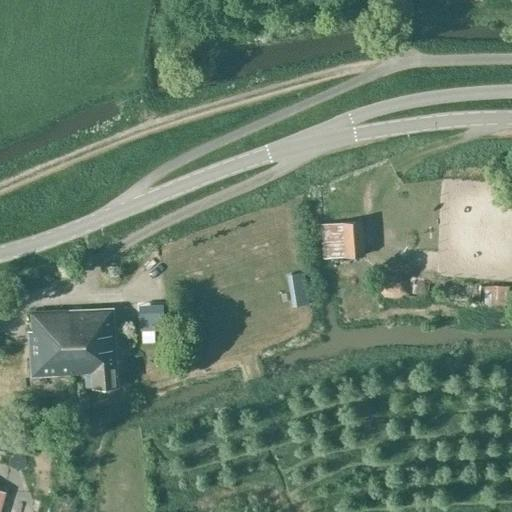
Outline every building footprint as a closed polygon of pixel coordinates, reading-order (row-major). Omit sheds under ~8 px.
[(149,66),(149,81),(164,81),(163,66),(149,66)] [(323,263),(362,260),(359,226),(320,229),(323,263)] [(303,273),(288,276),(290,291),(305,289),(303,273)] [(511,285),(462,287),(463,301),(511,299),(511,285)] [(113,308),(69,310),(73,375),(90,374),(91,390),(119,388),(113,308)] [(73,375),(69,310),(30,311),(31,333),(27,332),(30,377),(73,375)]
